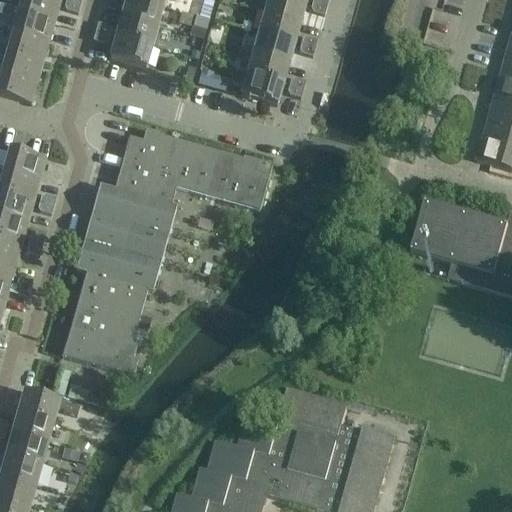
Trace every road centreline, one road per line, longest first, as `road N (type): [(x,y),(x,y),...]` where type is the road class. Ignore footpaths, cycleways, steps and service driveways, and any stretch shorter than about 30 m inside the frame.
road 1 (residential): [(337,0),(296,144),(77,83)]
road 2 (residential): [(0,390),(15,341),(30,345),(80,157),(70,134)]
road 3 (residential): [(418,173),(475,0)]
